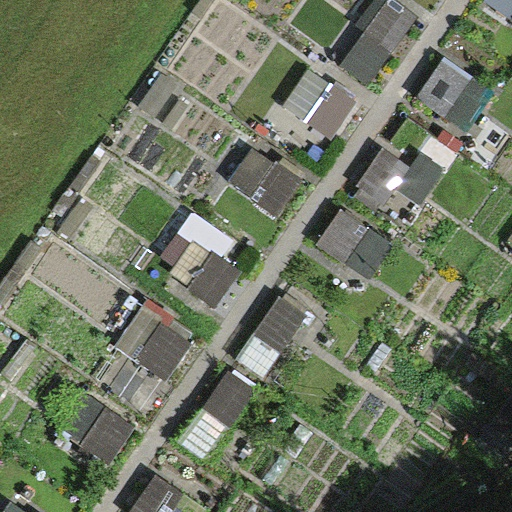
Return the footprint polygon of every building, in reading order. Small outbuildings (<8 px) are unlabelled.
[(399,0),(388,0),(346,66),(378,86),(424,16),(399,0)] [(511,0),(492,0),(489,10),(511,20),(511,0)] [(441,62),(422,107),(477,130),(495,85),(441,62)] [(291,121),(347,139),(363,88),(306,70),(291,121)] [(254,150),(232,187),(284,218),(306,181),(254,150)] [(318,250),(373,282),(397,242),(341,210),(318,250)] [(226,305),(240,266),(187,247),(174,286),(226,305)] [(275,372),(308,312),(281,297),(248,358),(275,372)] [(167,379),(190,349),(159,326),(136,356),(167,379)] [(160,477),(132,511),(205,511),(206,511),(160,477)]
